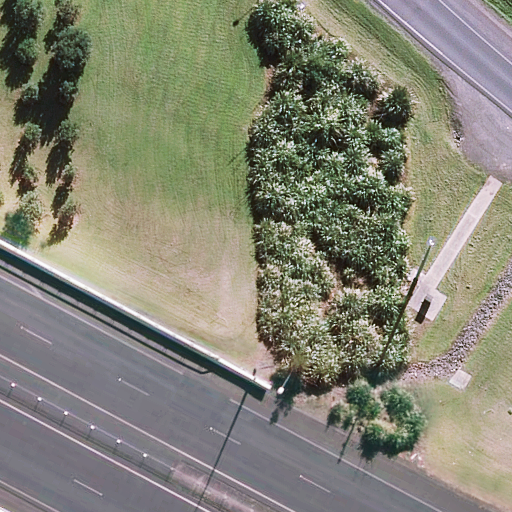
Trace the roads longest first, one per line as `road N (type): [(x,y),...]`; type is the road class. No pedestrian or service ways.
road 1 (motorway): [(0,316),(367,511)]
road 2 (motorway): [(134,511),(0,440)]
road 3 (motorway): [(415,0),(511,83)]
